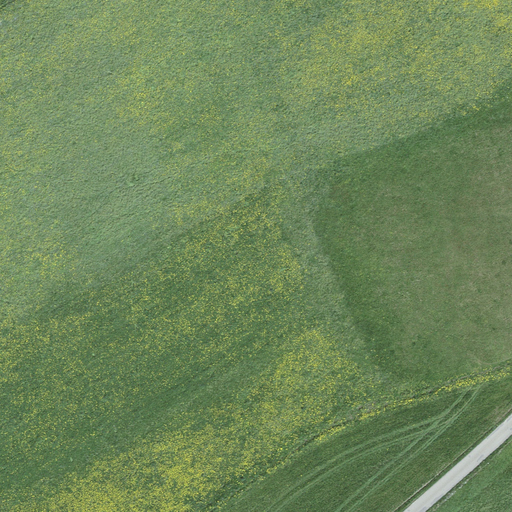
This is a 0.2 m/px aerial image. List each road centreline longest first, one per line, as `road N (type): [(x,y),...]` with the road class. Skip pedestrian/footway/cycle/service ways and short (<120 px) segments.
road 1 (track): [(215,511),(397,405),(511,378)]
road 2 (unclassified): [(511,425),(414,511)]
